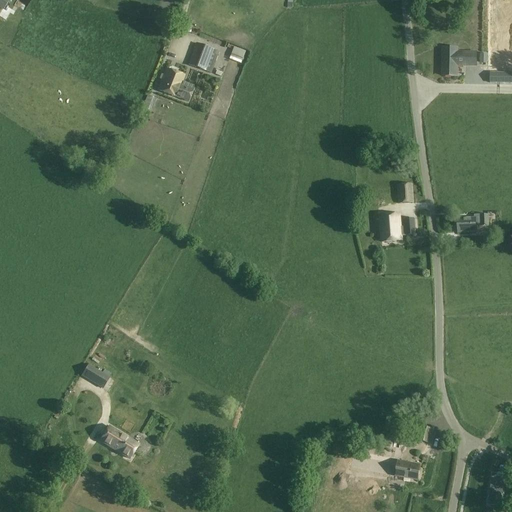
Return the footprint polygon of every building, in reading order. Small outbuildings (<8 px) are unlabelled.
[(10,0),(0,0),(0,9),(3,12),(10,0)] [(214,50),(196,43),(188,65),(205,72),(206,71),(211,73),(219,52),(214,50)] [(476,52),(457,52),(458,48),(443,47),(442,76),(457,77),(457,66),(476,66),(476,52)] [(184,76),(168,69),(159,90),(187,102),(192,90),(180,85),(184,76)] [(490,83),(511,83),(511,73),(490,73),(490,83)] [(147,122),(152,108),(142,105),(137,118),(147,122)] [(371,155),(370,166),(387,167),(387,164),(403,165),(403,157),(388,157),(388,156),(371,155)] [(399,204),(414,203),(413,184),(397,185),(399,204)] [(415,218),(404,219),(404,226),(401,227),(400,214),(379,216),(382,242),(402,240),(401,236),(416,235),(415,218)] [(488,215),(480,215),(480,219),(480,226),(480,227),(489,226),(488,215)] [(458,233),(476,232),(476,226),(480,226),(480,219),(458,219),(458,233)] [(109,377),(88,365),(81,376),(102,388),(109,377)] [(435,430),(421,426),(417,440),(431,444),(435,430)] [(138,445),(109,427),(100,441),(130,459),(138,445)] [(401,440),(384,438),(383,446),(400,448),(401,440)] [(364,458),(373,459),(375,448),(366,446),(364,458)] [(399,461),(396,477),(418,481),(421,466),(399,461)] [(492,477),(488,505),(500,506),(504,479),(496,478),(497,474),(492,473),(491,477),(492,477)]
